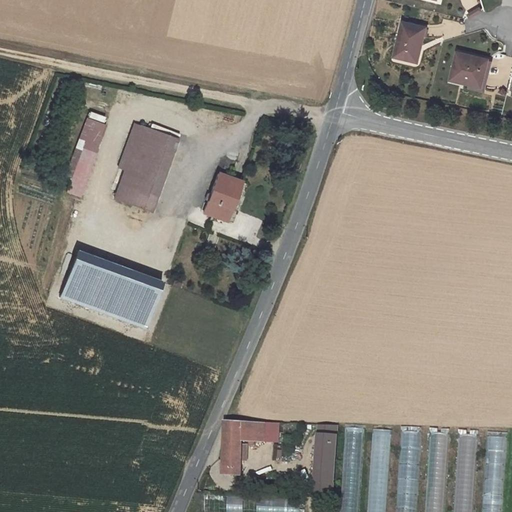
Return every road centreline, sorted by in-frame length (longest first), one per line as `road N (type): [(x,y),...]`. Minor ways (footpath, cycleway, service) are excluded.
road 1 (tertiary): [(175,511),(296,228),(334,111)]
road 2 (track): [(0,50),(332,118)]
road 3 (tertiary): [(334,111),(511,148)]
